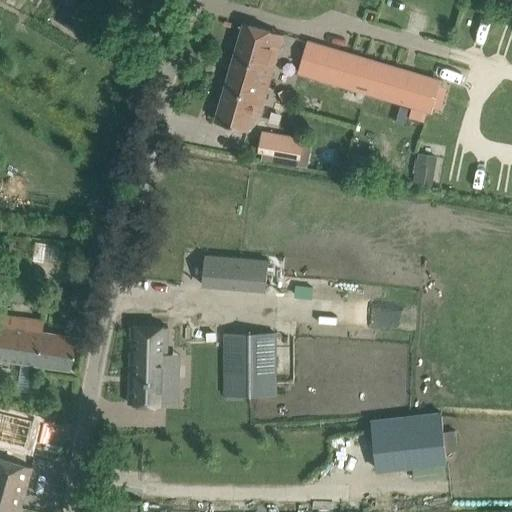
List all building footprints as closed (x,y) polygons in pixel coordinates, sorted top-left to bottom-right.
[(259,79),(269,82),(282,34),(245,23),(230,72),(259,80),(259,79)] [(307,41),(298,72),(307,75),(367,92),(422,108),(433,112),(442,81),(431,78),(376,61),(316,44),(307,41)] [(269,82),(259,79),(259,80),(230,72),(216,121),(247,130),(252,114),(259,116),(261,110),(269,82)] [(275,155),(299,159),(302,143),(278,139),(275,155)] [(419,153),(414,182),(432,185),(437,156),(419,153)] [(346,166),(362,170),(365,158),(349,154),(346,166)] [(205,252),(203,285),(266,290),(269,257),(205,252)] [(0,297),(23,301),(27,279),(0,274),(0,297)] [(0,358),(69,369),(74,336),(41,331),(43,320),(18,316),(16,327),(0,324),(0,358)] [(131,351),(129,403),(166,405),(166,401),(167,382),(178,383),(179,362),(167,361),(168,354),(168,327),(132,326),(131,339),(133,339),(133,351),(131,351)] [(277,333),(225,333),(225,395),(278,395),(277,333)] [(204,426),(247,424),(247,410),(204,412),(204,426)] [(378,470),(447,462),(442,413),(372,420),(378,470)] [(24,414),(21,430),(36,434),(40,418),(24,414)] [(20,511),(31,467),(0,459),(0,511),(20,511)]
